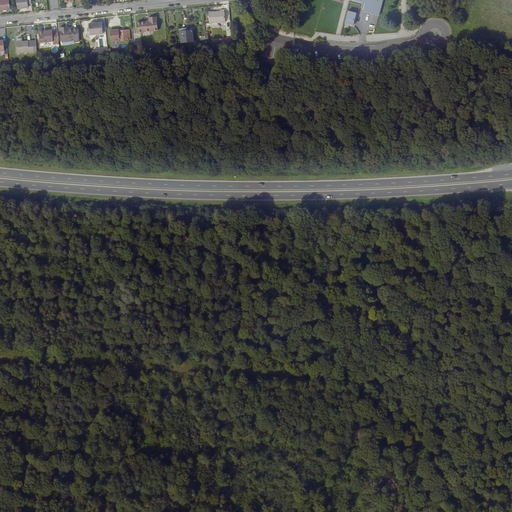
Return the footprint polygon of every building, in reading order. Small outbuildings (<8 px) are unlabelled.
[(2,10),(12,9),(10,0),(7,0),(1,1),(2,10)] [(30,4),(33,4),(32,0),(18,0),(19,9),(30,8),(30,4)] [(351,0),(352,1),(362,4),(363,1),(367,2),(366,5),(364,13),(380,17),(383,0),(351,0)] [(211,24),(227,23),(226,10),(222,11),(222,13),(210,14),(211,24)] [(353,12),(349,11),(346,24),(354,26),(357,15),(353,13),(353,12)] [(139,23),(140,33),(161,31),(159,17),(151,18),(151,22),(139,23)] [(91,25),(92,36),(105,34),(104,23),(99,24),(91,25)] [(35,37),(34,25),(26,25),(26,38),(35,37)] [(82,42),(80,30),(69,31),(69,29),(63,30),(64,41),(76,41),(76,42),(82,42)] [(57,44),(62,44),(61,31),(56,31),(55,30),(51,31),(42,32),(43,43),(56,42),(57,44)] [(114,42),(122,42),(133,41),(132,35),(132,30),(129,30),(121,31),(121,30),(113,31),(114,42)] [(136,40),(136,48),(145,48),(144,40),(136,40)] [(34,41),(24,42),(19,42),(20,53),(35,52),(34,41)]
